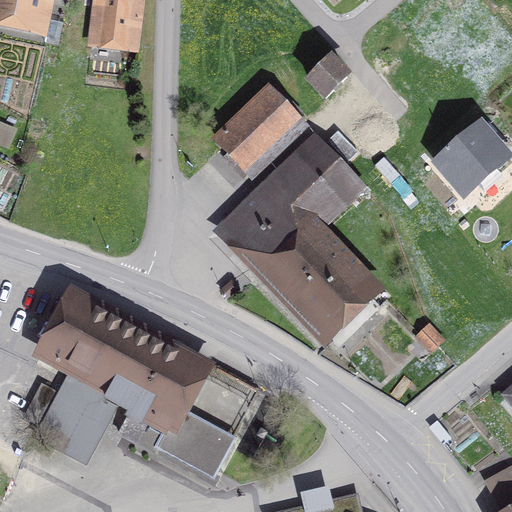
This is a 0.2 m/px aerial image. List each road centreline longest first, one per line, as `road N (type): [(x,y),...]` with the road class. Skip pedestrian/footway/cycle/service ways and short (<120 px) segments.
road 1 (residential): [(169,0),(161,221),(143,291)]
road 2 (secondary): [(386,440),(256,344),(143,291)]
road 3 (residential): [(386,440),(511,334)]
road 4 (secondary): [(143,291),(0,240)]
